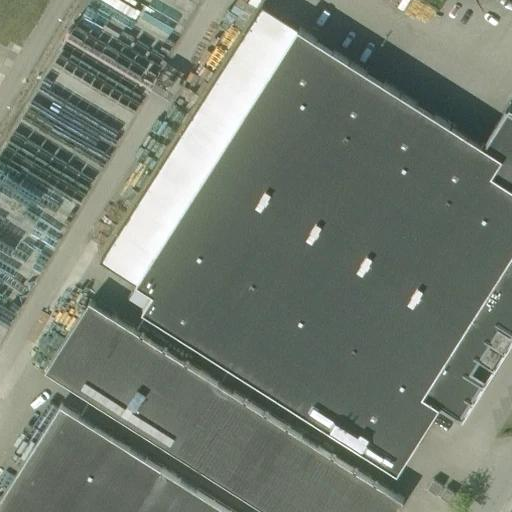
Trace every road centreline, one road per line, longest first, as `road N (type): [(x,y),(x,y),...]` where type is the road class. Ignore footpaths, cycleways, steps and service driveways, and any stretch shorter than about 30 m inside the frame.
road 1 (unknown): [(0,323),(197,0)]
road 2 (unknown): [(349,0),(445,45),(490,40),(511,28)]
